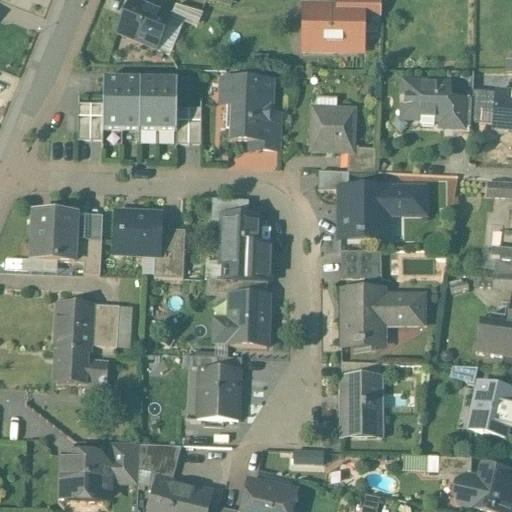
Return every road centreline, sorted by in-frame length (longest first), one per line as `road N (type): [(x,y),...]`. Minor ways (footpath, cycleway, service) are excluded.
road 1 (residential): [(238,468),(303,372),(301,233),(285,197),(241,181),(1,179)]
road 2 (residential): [(1,179),(78,0)]
